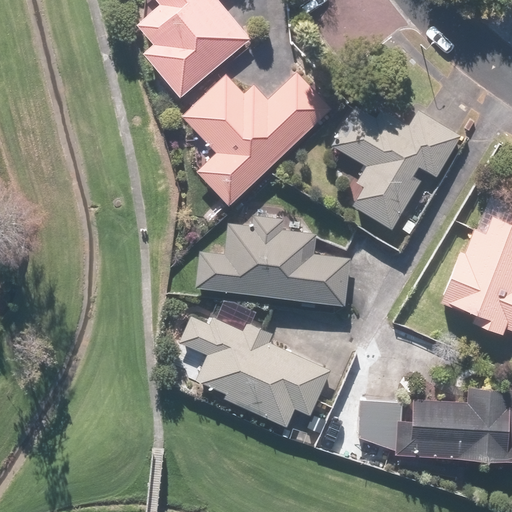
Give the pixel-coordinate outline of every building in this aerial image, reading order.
[(141,21),(158,42),(148,50),(183,94),(253,37),(223,0),(136,0),(137,0),(149,15),(141,21)] [(222,193),(206,208),(218,220),(238,202),(235,198),(342,98),(330,86),(322,94),(299,69),(269,98),(254,82),(245,91),(226,71),(184,110),(199,127),(178,146),(222,193)] [(436,175),(461,134),(421,111),(414,123),(383,104),(378,112),(356,99),(331,139),(352,151),(341,169),(364,183),(352,203),(410,237),(443,180),(436,175)] [(471,247),(460,244),(442,299),(476,310),(472,320),(505,331),(507,325),(511,326),(511,204),(488,196),(471,247)] [(201,249),(197,285),(347,302),(352,255),(314,251),(316,232),(283,228),(284,217),(252,214),(251,223),(228,220),(224,252),(201,249)] [(226,396),(288,424),(297,405),(313,413),(332,370),(271,342),(276,332),(248,320),(254,307),(227,294),(217,316),(193,305),(177,339),(211,354),(201,377),(229,390),(226,396)] [(396,448),(511,456),(511,385),(469,382),(467,398),(401,393),(401,397),(360,394),(357,433),(396,448)]
